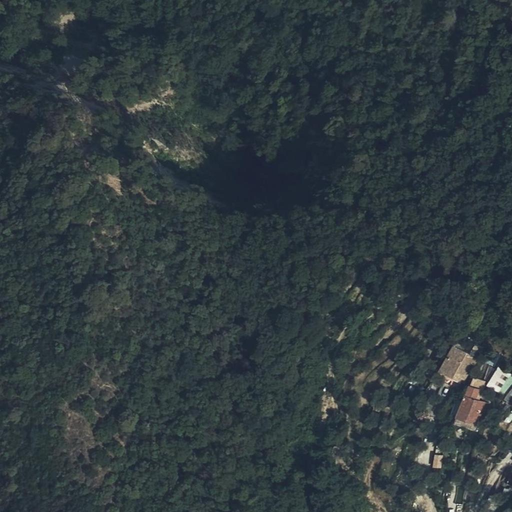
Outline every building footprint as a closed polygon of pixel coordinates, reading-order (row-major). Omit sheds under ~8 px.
[(483,334),(476,329),(472,337),(470,339),(477,343),(483,334)] [(457,354),(458,355),(460,354),(465,348),(457,343),(463,334),(455,330),(439,354),(451,362),(457,354)] [(465,348),(470,339),(463,334),(457,343),(465,348)] [(477,343),(470,339),(465,348),(472,352),(475,348),(477,343)] [(462,357),(466,361),(467,359),(472,352),(465,348),(460,354),(458,355),(462,357)] [(458,355),(452,362),(461,368),(466,361),(462,357),(458,355)] [(486,384),(502,395),(511,382),(511,377),(499,368),(486,384)] [(479,381),(469,377),(456,415),(467,418),(475,421),(480,408),(484,410),(489,396),(476,392),(479,381)] [(441,468),(441,455),(433,455),(433,467),(441,468)]
